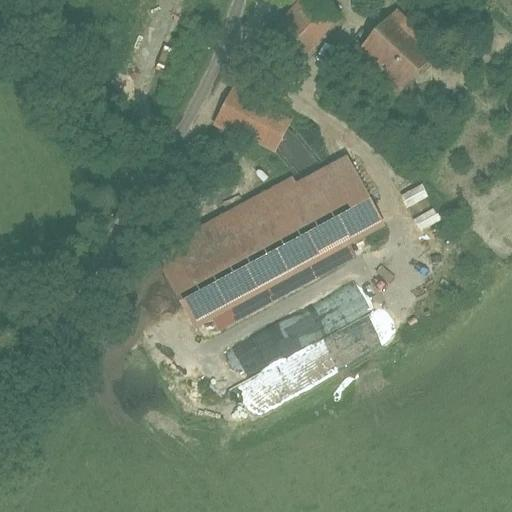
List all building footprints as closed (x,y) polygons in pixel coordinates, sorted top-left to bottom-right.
[(342,25),(315,0),(309,0),(263,48),(293,76),(342,25)] [(439,61),(392,18),(359,55),(405,97),(439,61)] [(223,130),(270,153),(286,121),(239,97),(223,130)] [(391,235),(351,158),(162,255),(202,333),(391,235)] [(408,194),(411,206),(430,199),(427,188),(408,194)] [(264,340),(266,374),(231,391),(231,400),(238,413),(246,413),(264,403),(267,408),(293,395),(285,378),(285,381),(264,340)]
